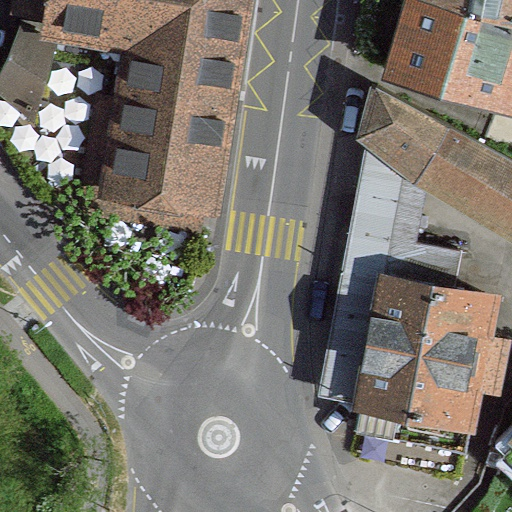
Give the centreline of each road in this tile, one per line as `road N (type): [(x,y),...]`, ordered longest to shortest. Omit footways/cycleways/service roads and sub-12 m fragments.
road 1 (secondary): [(301,0),(263,257)]
road 2 (tertiary): [(80,316),(143,428)]
road 3 (tertiary): [(80,316),(0,219)]
road 4 (secondary): [(279,380),(263,257)]
